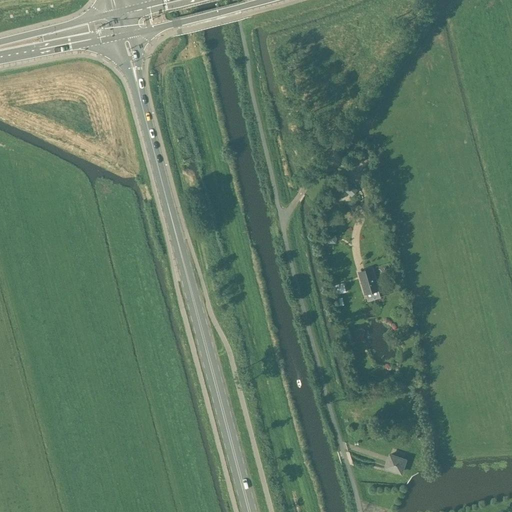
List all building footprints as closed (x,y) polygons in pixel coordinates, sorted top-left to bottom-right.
[(356,190),(344,179),(340,185),(352,195),(356,190)] [(358,272),(362,287),(364,295),(379,291),(376,282),(372,267),(358,272)] [(346,292),(344,283),(333,286),(336,295),(346,292)] [(336,307),(339,319),(346,318),(344,305),(336,307)] [(342,330),(345,340),(351,338),(348,328),(342,330)] [(389,452),(383,468),(402,474),(407,459),(389,452)]
